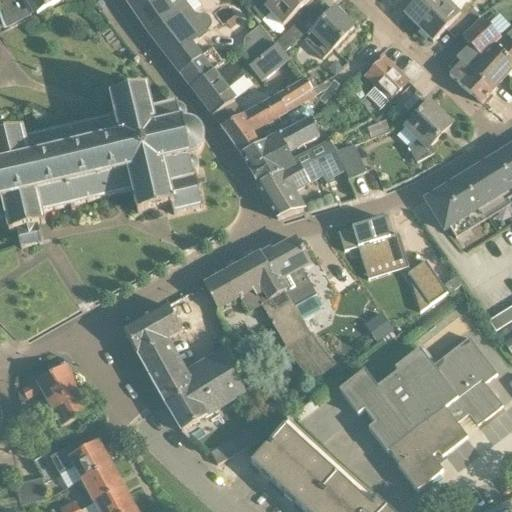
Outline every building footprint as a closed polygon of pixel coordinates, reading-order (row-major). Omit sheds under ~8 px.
[(3,0),(2,6),(4,19),(10,31),(12,33),(38,16),(40,19),(70,0),(3,0)] [(163,0),(123,0),(149,37),(181,76),(202,60),(193,48),(210,35),(209,33),(211,29),(212,25),(210,21),(207,18),(202,18),(198,20),(185,2),(172,11),(163,0)] [(261,0),(262,1),(252,10),(262,21),(271,14),(283,27),(305,8),(306,10),(317,0),(261,0)] [(421,0),(405,16),(420,30),(447,3),(443,0),(421,0)] [(459,15),(447,3),(420,30),(434,45),(451,28),(460,37),(481,19),(468,6),(459,15)] [(324,62),(354,30),(334,11),(312,34),(313,35),(305,44),(324,62)] [(503,42),(485,22),(464,40),(472,48),(450,69),(454,74),(451,77),(482,106),(493,95),(471,72),(502,43),(503,42)] [(276,46),(285,56),(304,38),(295,28),(276,46)] [(269,39),(261,29),(246,41),(243,55),(245,58),(250,64),(273,43),(269,39)] [(471,72),(493,95),(511,73),(511,35),(503,45),(502,43),(471,72)] [(215,121),(223,133),(246,118),(238,105),(228,92),(247,76),(251,80),(255,78),(261,86),(265,83),(277,99),(305,81),(302,77),(285,56),(276,46),(273,43),(250,64),(245,58),(227,68),(193,92),(215,121)] [(181,76),(193,92),(227,68),(214,52),(203,60),(202,60),(181,76)] [(368,83),(375,90),(395,70),(387,62),(368,83)] [(375,90),(394,107),(413,87),(395,70),(375,90)] [(315,97),(312,93),(305,81),(277,99),(246,118),(223,133),(241,159),(287,135),(278,120),(287,115),(296,109),(315,97)] [(204,211),(196,178),(199,174),(200,169),(199,164),(195,160),(201,156),(205,151),(206,144),(205,136),(201,130),(194,126),(187,124),(187,117),(184,111),(178,108),(176,108),(153,113),(148,91),(110,100),(113,111),(114,116),(115,120),(27,140),(24,131),(0,136),(0,206),(3,205),(9,234),(17,232),(21,251),(43,247),(41,237),(39,227),(46,225),(44,216),(132,196),(133,201),(135,208),(137,217),(172,209),(174,218),(204,211)] [(433,149),(453,127),(431,105),(406,130),(419,142),(410,151),(419,165),(436,154),(433,149)] [(287,135),(241,159),(250,172),(248,173),(262,194),(296,171),(310,164),(306,156),(293,164),(286,151),(288,149),(290,152),(297,148),(299,152),(319,140),(312,122),(287,135)] [(355,148),(336,155),(343,170),(351,182),(368,174),(355,148)] [(511,149),(425,203),(444,233),(449,230),(456,241),(457,241),(454,236),(511,200),(511,149)] [(324,182),(343,170),(336,155),(311,165),(310,164),(296,171),(262,194),(278,221),(303,213),(292,195),(321,177),(324,182)] [(400,237),(386,241),(381,223),(339,236),(345,255),(359,251),(365,271),(407,258),(400,237)] [(287,296),(304,324),(325,311),(303,271),(312,267),(304,251),(302,253),(296,242),(272,256),(271,252),(261,257),(275,282),(279,280),(287,296)] [(253,321),(266,314),(289,355),(288,356),(317,389),(341,371),(339,369),(339,370),(314,336),(311,338),(304,324),(287,296),(279,280),(275,282),(261,257),(205,289),(219,314),(242,302),(253,321)] [(433,312),(450,300),(428,269),(411,281),(433,312)] [(451,296),(462,288),(457,280),(445,288),(451,296)] [(165,346),(166,346),(171,344),(184,336),(169,310),(169,309),(125,333),(140,358),(165,346)] [(511,319),(507,312),(501,316),(508,327),(511,324),(511,319)] [(393,332),(380,315),(366,326),(377,343),(393,332)] [(508,327),(501,316),(495,320),(501,331),(508,327)] [(495,320),(488,324),(495,335),(501,331),(495,320)] [(511,328),(500,336),(511,353),(511,328)] [(486,387),(498,378),(470,341),(434,370),(421,353),(396,372),(399,375),(378,391),(366,374),(340,394),(359,419),(366,414),(376,427),(370,432),(389,457),(391,455),(401,468),(399,469),(418,494),(444,474),(434,460),(440,455),(441,457),(466,439),(457,427),(470,418),(478,429),(504,409),(486,387)] [(165,346),(140,358),(139,359),(152,382),(168,373),(175,386),(185,380),(183,376),(166,346),(165,346)] [(227,351),(187,373),(183,376),(185,380),(192,393),(199,406),(230,388),(238,402),(243,400),(243,401),(248,398),(229,357),(229,349),(227,351)] [(43,395),(50,408),(80,392),(67,369),(23,393),(29,402),(43,395)] [(168,373),(152,382),(167,408),(192,393),(185,380),(175,386),(168,373)] [(185,434),(208,419),(209,421),(243,401),(243,400),(238,402),(230,388),(199,406),(192,393),(167,408),(184,435),(185,434)] [(38,445),(62,432),(92,415),(80,392),(50,408),(44,411),(50,422),(31,433),(38,445)] [(390,511),(378,501),(375,505),(373,508),(285,428),(252,465),(263,475),(268,469),(275,476),(270,482),(288,497),(293,492),(301,499),(296,504),(304,511),(390,511)] [(74,471),(82,484),(112,467),(100,444),(56,467),(62,478),(74,471)] [(212,456),(220,468),(241,456),(234,444),(212,456)] [(124,489),(112,467),(82,484),(94,506),(124,489)] [(30,484),(35,506),(49,502),(43,481),(30,484)] [(30,484),(17,488),(16,488),(22,509),(35,506),(30,484)] [(136,511),(124,489),(94,506),(97,511),(136,511)] [(60,511),(80,511),(76,503),(61,511),(60,511)]
